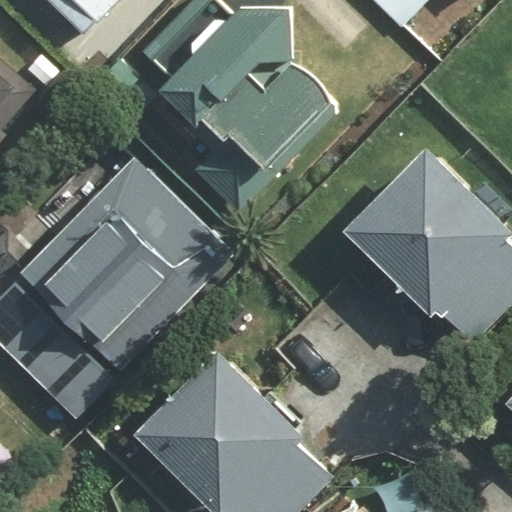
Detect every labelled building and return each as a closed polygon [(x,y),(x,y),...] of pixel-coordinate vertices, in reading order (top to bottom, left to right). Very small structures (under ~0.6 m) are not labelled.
[(80,0),(107,25),(131,0),(80,0)] [(206,166),(252,212),(295,166),(291,162),(357,92),(352,78),(344,67),(333,58),(320,52),(318,51),(318,49),(321,0),(259,0),(181,81),(205,104),(194,116),(225,147),(206,166)] [(0,143),(52,82),(0,38),(0,143)] [(511,198),(451,137),(367,220),(453,307),(459,302),(491,334),(511,313),(511,198)] [(127,173),(32,267),(113,349),(209,255),(127,173)] [(129,372),(30,278),(0,309),(0,325),(91,412),(129,372)] [(240,339),(155,422),(242,509),(248,504),(255,511),(304,511),(353,464),(321,431),(326,426),(240,339)] [(375,511),(352,488),(327,511),(375,511)]
